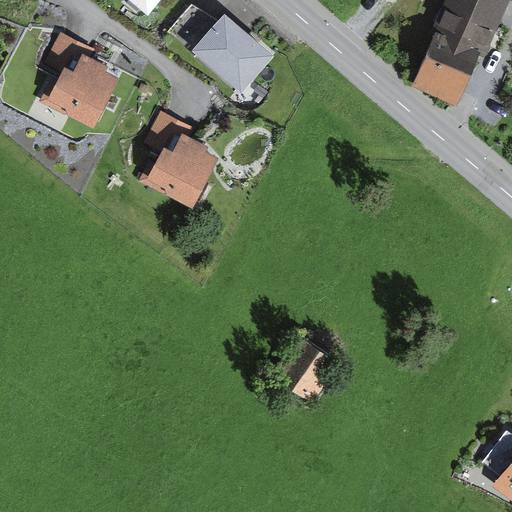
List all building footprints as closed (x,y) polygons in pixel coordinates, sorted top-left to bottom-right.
[(165,0),(136,0),(153,14),(165,0)] [(510,0),(451,0),(417,82),(468,103),(510,0)] [(282,53),(229,6),(197,42),(249,89),(282,53)] [(104,48),(66,28),(52,56),(66,64),(46,102),(100,131),(131,75),(99,58),(104,48)] [(207,127),(170,106),(151,138),(165,146),(150,173),(202,203),(229,157),(199,140),(207,127)] [(348,363),(303,331),(276,369),(321,401),(348,363)] [(511,442),(493,476),(511,486),(511,442)]
